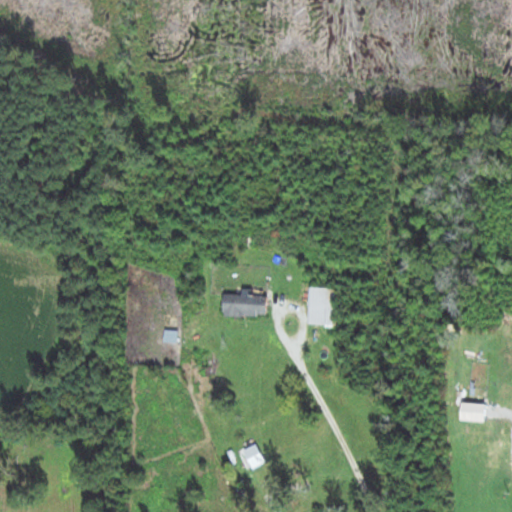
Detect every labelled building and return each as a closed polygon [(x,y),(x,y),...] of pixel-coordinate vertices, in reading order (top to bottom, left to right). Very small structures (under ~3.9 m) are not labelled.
[(336,288),(311,288),(311,325),(336,325),(336,288)] [(269,296),(225,296),(225,317),(269,317),(269,296)] [(167,342),(178,342),(178,318),(167,318),(167,342)] [(254,468),(266,462),(257,445),(245,451),(254,468)] [(297,509),(318,504),(319,509),(335,505),(330,482),(294,490),(297,509)]
